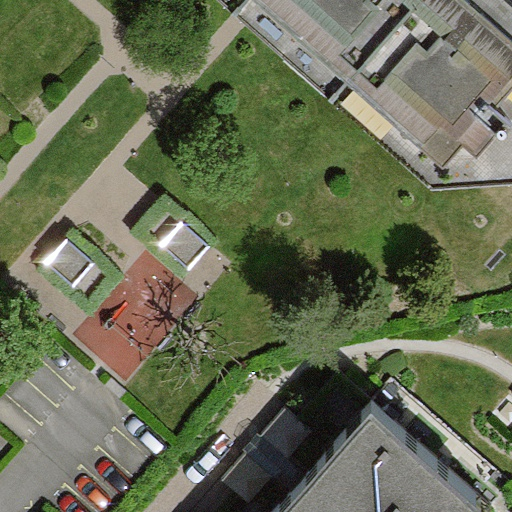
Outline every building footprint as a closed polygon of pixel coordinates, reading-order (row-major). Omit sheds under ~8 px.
[(243,0),(334,80),(402,0),(243,0)] [(511,0),(402,0),(334,80),(436,169),(511,162),(511,0)] [(373,400),(274,511),(486,511),(494,504),(373,400)] [(315,430),(288,406),(264,434),(291,457),(315,430)] [(275,475),(247,452),(224,479),(251,503),(275,475)]
